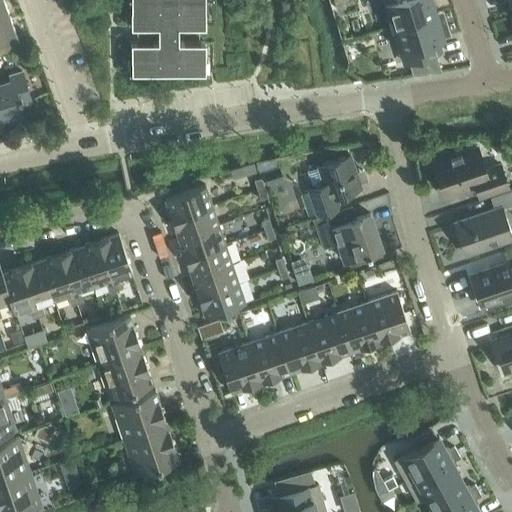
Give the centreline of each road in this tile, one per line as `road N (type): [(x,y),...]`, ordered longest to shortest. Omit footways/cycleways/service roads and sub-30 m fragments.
road 1 (residential): [(208,429),(133,205),(0,238)]
road 2 (residential): [(88,145),(391,95)]
road 3 (residential): [(454,346),(413,231),(391,95)]
road 4 (residential): [(208,429),(454,346)]
road 5 (residential): [(88,145),(34,0)]
road 6 (residential): [(454,346),(511,479)]
